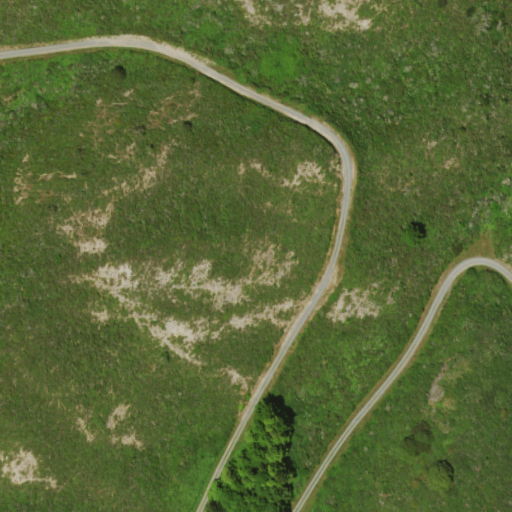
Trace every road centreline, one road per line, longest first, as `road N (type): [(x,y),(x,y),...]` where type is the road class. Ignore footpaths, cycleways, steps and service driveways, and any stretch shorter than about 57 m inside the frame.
road 1 (track): [(197,511),(326,278),(346,213),(347,170),(337,147),(320,129),(215,74),(128,41),(0,59)]
road 2 (track): [(296,511),(324,458),(394,372),(451,277),(464,267),(489,267),(511,286)]
